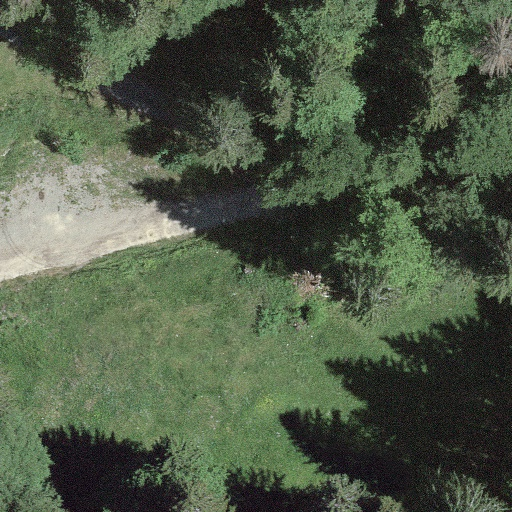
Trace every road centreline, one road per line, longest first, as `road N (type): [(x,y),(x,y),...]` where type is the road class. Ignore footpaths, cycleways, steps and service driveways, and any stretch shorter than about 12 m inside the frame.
road 1 (track): [(0,20),(96,80),(243,143),(372,168),(511,161)]
road 2 (track): [(0,277),(317,194),(372,168)]
